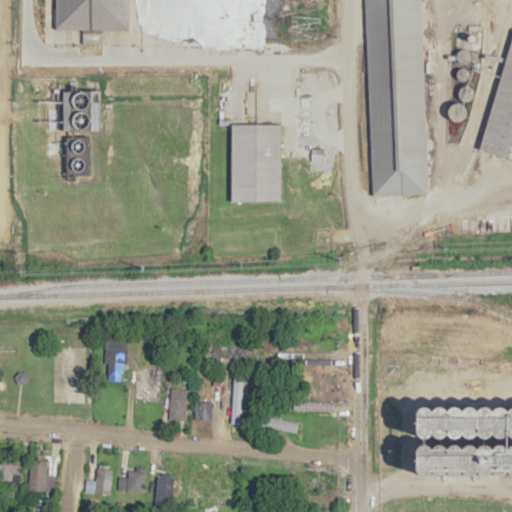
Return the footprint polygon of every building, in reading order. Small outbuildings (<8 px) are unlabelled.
[(54,0),(129,0),(129,30),(54,29),(54,0)] [(152,30),(152,0),(228,0),(228,31),(152,30)] [(363,0),(424,0),(430,197),(370,199),(363,0)] [(511,35),(481,149),(511,157),(511,35)] [(93,90),(61,90),(63,156),(60,156),(61,175),(89,174),(88,132),(94,132),(93,90)] [(232,125),(282,126),(280,202),(230,201),(232,125)] [(125,339),(104,339),(104,380),(125,380),(125,339)] [(249,347),(210,347),(210,358),(249,358),(249,347)] [(145,370),(145,399),(160,399),(160,370),(145,370)] [(241,423),(241,376),(230,376),(230,423),(241,423)] [(186,420),(186,388),(169,388),(169,420),(186,420)] [(211,401),(194,401),(194,420),(211,420),(211,401)] [(291,411),(333,411),(333,402),(291,402),(291,411)] [(511,407),(416,407),(415,479),(511,479),(511,407)] [(249,426),(296,432),(298,422),(250,416),(249,426)] [(0,455),(0,480),(19,481),(19,456),(0,455)] [(27,490),(53,492),(54,475),(46,475),(47,462),(29,461),(27,490)] [(218,493),(220,468),(199,466),(197,491),(218,493)] [(87,482),(88,494),(112,492),(109,467),(95,468),(96,481),(87,482)] [(119,475),(116,489),(141,494),(146,471),(128,467),(126,477),(119,475)] [(155,504),(172,504),(172,473),(155,473),(155,504)] [(331,475),(309,475),(309,490),(331,490),(331,475)]
